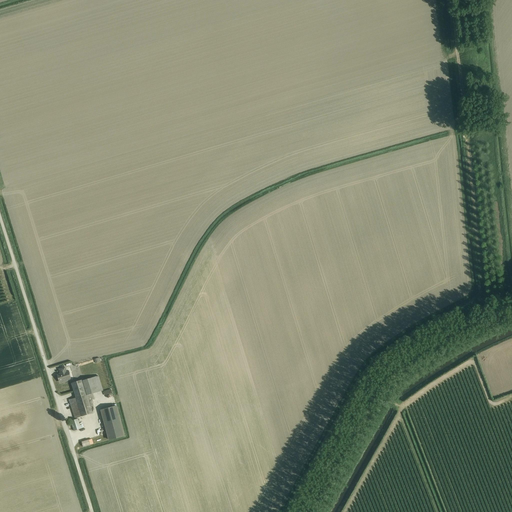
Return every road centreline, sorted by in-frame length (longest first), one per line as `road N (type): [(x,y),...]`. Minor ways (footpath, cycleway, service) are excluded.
road 1 (unclassified): [(92,511),(0,215)]
road 2 (track): [(393,401),(417,374),(511,324)]
